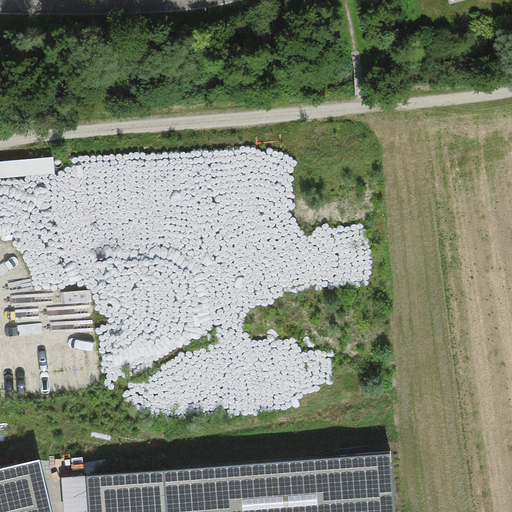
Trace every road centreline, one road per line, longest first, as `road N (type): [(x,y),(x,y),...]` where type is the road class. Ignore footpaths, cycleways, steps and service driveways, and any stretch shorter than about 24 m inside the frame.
road 1 (track): [(511,89),(12,135)]
road 2 (residential): [(156,0),(0,1)]
